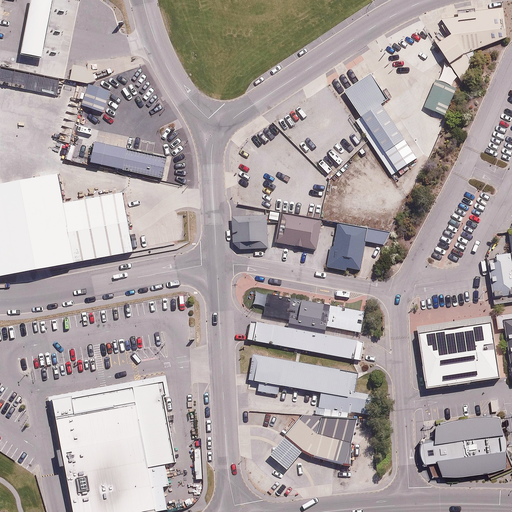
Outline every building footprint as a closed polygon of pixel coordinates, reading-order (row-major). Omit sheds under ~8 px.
[(52,0),(30,0),(21,50),(43,55),(52,0)] [(110,10),(96,0),(83,0),(79,6),(101,22),(110,10)] [(497,14),(438,23),(448,37),(432,46),(457,86),(470,58),(467,54),(501,41),(497,14)] [(0,66),(0,80),(56,93),(59,80),(0,66)] [(381,103),(365,78),(341,93),(392,174),(413,160),(378,105),(381,103)] [(111,90),(88,83),(81,104),(105,111),(111,90)] [(449,93),(430,86),(420,110),(440,117),(449,93)] [(167,154),(96,139),(92,161),(163,176),(167,154)] [(63,200),(58,171),(0,180),(0,272),(73,260),(63,200)] [(63,200),(73,260),(132,251),(122,191),(63,200)] [(315,221),(277,214),(271,245),(309,252),(315,221)] [(261,218),(229,220),(231,251),(263,249),(261,218)] [(362,233),(332,227),(324,271),(354,277),(362,233)] [(511,292),(507,257),(484,260),(490,300),(511,296),(511,292)] [(358,316),(260,299),(256,318),(354,336),(358,316)] [(511,322),(498,324),(507,389),(511,387),(511,322)] [(354,343),(249,324),(245,346),(350,365),(354,343)] [(485,326),(413,336),(421,391),(493,381),(485,326)] [(351,376),(249,358),(244,383),(318,396),(314,415),(343,421),(344,415),(364,418),(367,403),(347,400),(351,376)] [(51,396),(71,511),(126,511),(165,505),(161,480),(167,479),(163,462),(173,460),(158,377),(51,396)] [(497,416),(431,425),(433,440),(419,442),(422,461),(435,460),(438,476),(504,467),(497,416)] [(351,423),(298,417),(265,458),(283,473),(298,453),(311,459),(325,462),(346,466),(351,423)]
